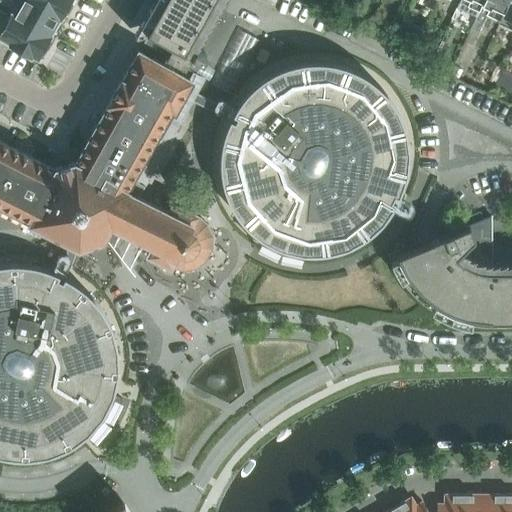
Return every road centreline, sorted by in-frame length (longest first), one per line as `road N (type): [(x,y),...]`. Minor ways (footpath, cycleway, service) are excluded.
road 1 (residential): [(511,351),(383,351),(327,372),(277,398),(229,440),(184,511)]
road 2 (residential): [(436,98),(234,0)]
road 3 (residential): [(0,78),(45,100),(63,96),(124,0)]
road 4 (residential): [(355,511),(424,480),(511,479)]
